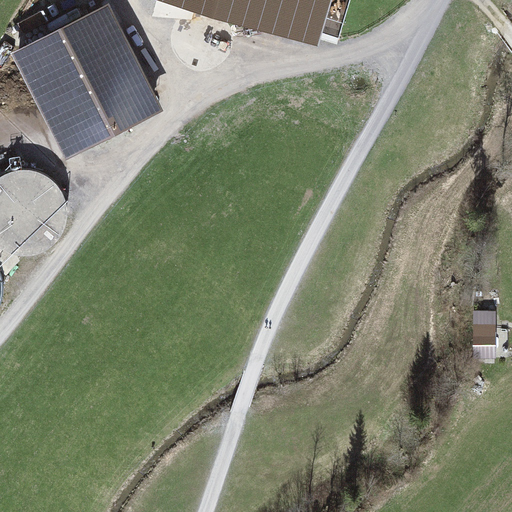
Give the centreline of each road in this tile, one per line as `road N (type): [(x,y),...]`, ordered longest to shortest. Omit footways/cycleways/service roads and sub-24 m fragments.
road 1 (track): [(208,511),(252,381),(307,259),(444,0)]
road 2 (track): [(0,340),(219,82),(330,54),(356,30),(367,0)]
